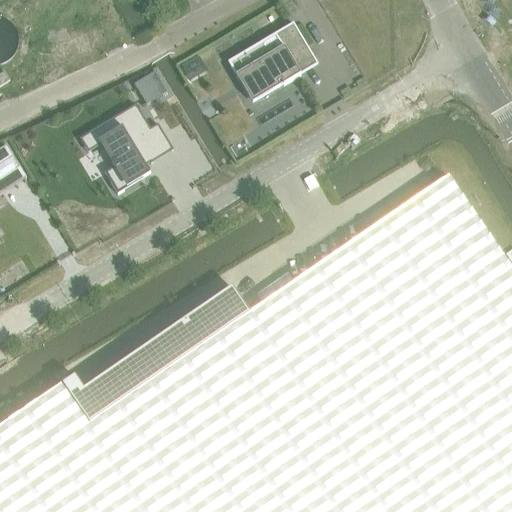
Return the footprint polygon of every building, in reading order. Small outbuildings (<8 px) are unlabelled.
[(47,42),(92,19),(81,0),(70,0),(34,18),(47,42)] [(21,42),(21,41),(19,33),(17,29),(15,26),(9,22),(5,21),(0,20),(0,62),(8,61),(14,57),(18,51),(20,47),(21,42)] [(246,72),(236,79),(248,99),(279,81),(283,88),(300,77),(296,70),(313,60),(293,26),(238,59),(246,72)] [(199,59),(182,69),(190,82),(207,72),(199,59)] [(0,75),(0,88),(9,83),(4,73),(0,75)] [(154,75),(133,87),(146,108),(166,95),(154,75)] [(144,169),(149,166),(150,166),(173,153),(157,127),(149,132),(135,107),(100,128),(106,139),(100,143),(113,165),(112,166),(114,169),(104,175),(117,197),(150,178),(144,169)] [(0,196),(23,182),(24,182),(5,153),(0,156),(0,196)] [(404,198),(437,178),(431,169),(399,189),(404,198)] [(0,429),(0,511),(511,511),(511,274),(447,180),(289,290),(250,317),(77,436),(49,396),(18,417),(0,429)] [(74,379),(49,396),(77,436),(250,317),(231,290),(83,392),(74,379)]
